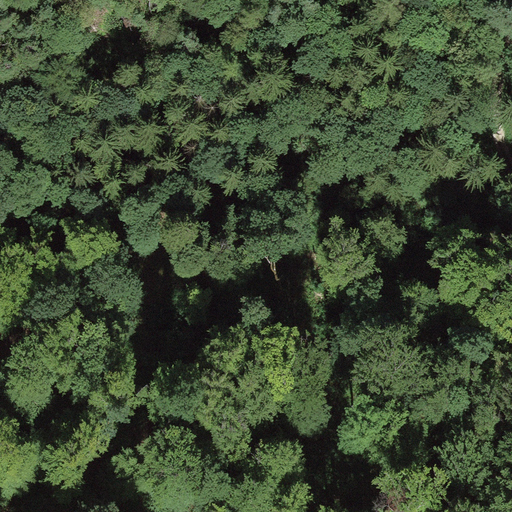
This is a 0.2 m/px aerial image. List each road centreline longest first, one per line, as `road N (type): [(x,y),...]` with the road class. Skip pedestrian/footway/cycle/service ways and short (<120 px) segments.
road 1 (track): [(247,0),(0,125)]
road 2 (track): [(511,175),(487,122),(511,44)]
